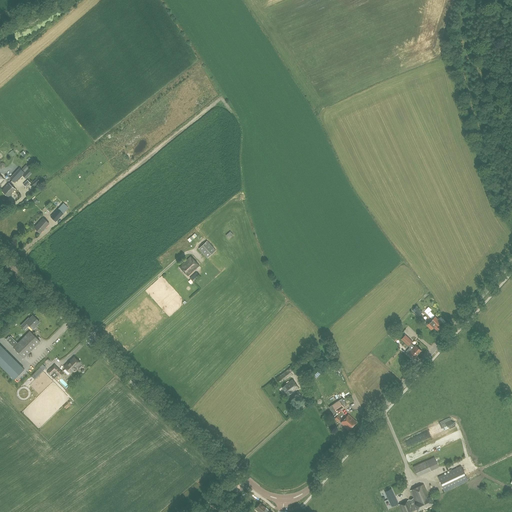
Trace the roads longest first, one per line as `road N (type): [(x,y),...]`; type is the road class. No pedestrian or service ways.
road 1 (tertiary): [(0,250),(260,491),(284,499)]
road 2 (tertiary): [(284,499),(308,489),(511,261)]
